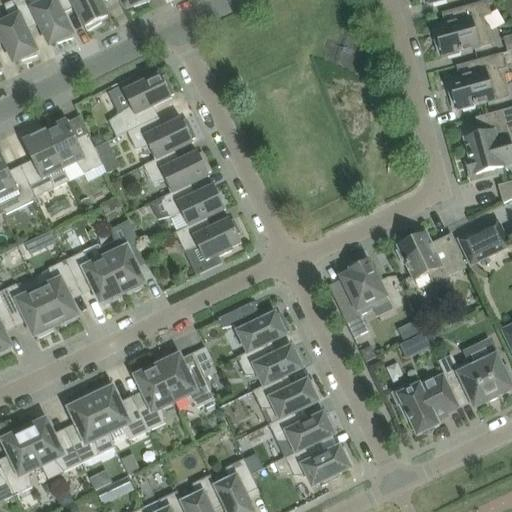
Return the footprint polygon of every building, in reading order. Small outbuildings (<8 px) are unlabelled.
[(32,10),(33,10),(28,0),(18,0),(5,7),(10,21),(0,25),(0,35),(4,44),(14,64),(21,61),(22,63),(39,57),(27,32),(40,26),(32,10)] [(50,47),(57,44),(58,45),(75,39),(63,15),(76,9),(71,0),(44,0),(46,4),(33,10),(32,10),(40,26),(50,47)] [(109,19),(102,5),(111,0),(71,0),(76,9),(87,33),(103,24),(102,22),(109,19)] [(121,0),(126,10),(133,7),(134,9),(151,3),(149,0),(121,0)] [(486,2),(444,14),(447,26),(435,29),(438,42),(436,43),(440,57),(442,56),(443,59),(481,49),(480,47),(492,44),(488,30),(486,30),(482,18),(490,15),(486,2)] [(449,82),(453,95),(450,96),(454,110),(457,109),(458,112),(495,102),(495,100),(507,97),(503,83),(500,83),(497,71),(504,68),(501,55),(458,67),(461,79),(449,82)] [(127,134),(155,121),(150,110),(170,100),(171,100),(172,100),(171,97),(175,96),(166,78),(162,79),(161,76),(159,77),(160,77),(152,81),(151,78),(135,86),(137,88),(124,95),(131,108),(109,123),(117,139),(127,134)] [(482,135),(465,140),(470,160),(465,162),(471,183),(493,177),(492,173),(505,169),(504,167),(511,165),(511,136),(511,133),(511,132),(511,109),(478,119),(482,135)] [(161,132),(155,121),(127,134),(136,152),(150,148),(156,161),(171,154),(172,154),(192,145),(194,144),(192,141),(196,139),(187,121),(183,123),(182,121),(181,121),(181,122),(161,132)] [(47,132),(45,132),(63,170),(76,164),(85,176),(103,167),(100,159),(95,149),(94,148),(90,139),(78,145),(69,124),(69,123),(69,122),(47,133),(47,132)] [(36,199),(69,183),(63,170),(45,132),(31,139),(31,140),(23,144),(23,146),(24,146),(34,166),(23,172),(36,199)] [(97,136),(90,139),(94,148),(105,143),(103,137),(97,136)] [(106,143),(95,149),(100,159),(111,154),(106,143)] [(152,186),(166,182),(172,195),(187,187),(188,188),(208,178),(210,178),(208,175),(212,173),(203,155),(200,156),(198,154),(197,155),(177,165),(172,154),(171,154),(156,161),(143,167),(152,186)] [(0,209),(3,215),(36,199),(23,172),(11,177),(2,156),(2,155),(0,155),(0,209)] [(511,183),(499,187),(504,205),(511,201),(511,183)] [(182,215),(188,228),(203,221),(204,221),(224,212),(226,211),(215,188),(213,189),(193,199),(188,188),(187,187),(172,195),(150,205),(158,222),(182,215)] [(89,199),(79,204),(83,213),(93,209),(89,199)] [(187,229),(176,234),(185,253),(197,278),(222,266),(219,258),(234,251),(233,249),(234,248),(240,245),(241,246),(242,245),(238,236),(240,234),(234,223),(232,224),(231,221),(229,222),(213,231),(209,232),(204,221),(203,221),(188,228),(187,229)] [(116,245),(102,252),(123,296),(127,294),(128,296),(143,289),(142,287),(146,285),(145,284),(137,268),(135,264),(146,258),(133,230),(130,224),(113,233),(116,245)] [(497,224),(460,242),(472,266),(509,248),(497,224)] [(39,240),(26,246),(31,258),(45,251),(57,246),(52,234),(39,240)] [(406,265),(415,283),(429,276),(433,285),(467,269),(451,236),(431,246),(426,234),(420,237),(421,239),(417,241),(416,239),(414,240),(413,238),(399,244),(401,247),(398,248),(400,252),(398,253),(404,266),(406,265)] [(99,246),(66,262),(80,290),(91,285),(93,289),(100,305),(100,307),(104,305),(105,307),(115,303),(120,300),(119,298),(123,296),(102,252),(99,246)] [(69,296),(80,290),(66,262),(49,271),(53,285),(39,292),(57,328),(61,326),(62,328),(77,321),(76,318),(79,317),(79,316),(78,316),(69,296)] [(345,288),(332,295),(354,340),(369,333),(362,317),(374,312),(371,307),(387,299),(380,283),(383,282),(377,270),(374,272),(369,262),(350,271),(352,274),(341,279),(345,288)] [(54,332),(53,330),(57,328),(39,292),(25,298),(17,286),(0,294),(0,295),(13,322),(24,317),(34,337),(33,337),(34,339),(38,337),(39,339),(54,332)] [(2,328),(13,322),(0,295),(0,357),(10,353),(9,351),(13,349),(12,348),(2,328)] [(235,326),(248,354),(248,355),(266,346),(267,347),(286,337),(285,335),(289,333),(281,316),(277,318),(276,315),(263,321),(260,315),(257,316),(252,305),(218,321),(222,330),(235,326)] [(452,356),(438,363),(445,377),(458,403),(469,397),(472,403),(475,410),(489,403),(489,404),(500,399),(499,398),(511,391),(511,389),(511,387),(511,385),(511,376),(508,368),(503,370),(497,357),(489,342),(462,355),(467,366),(459,370),(458,368),(452,356)] [(248,355),(248,354),(237,360),(246,378),(259,377),(264,388),(282,379),(283,380),(302,370),(301,368),(303,367),(304,368),(305,368),(296,348),(295,349),(296,350),(293,352),(292,349),(272,358),(267,347),(266,346),(248,355)] [(193,355),(202,373),(205,380),(217,373),(206,351),(196,356),(195,354),(193,355)] [(161,364),(162,366),(157,368),(175,404),(189,397),(198,410),(215,401),(205,380),(202,373),(191,379),(181,358),(181,357),(177,359),(176,356),(161,364)] [(161,411),(175,404),(157,368),(154,370),(153,367),(138,375),(139,377),(135,379),(136,380),(146,400),(135,405),(148,434),(166,425),(161,411)] [(458,403),(445,377),(421,388),(420,386),(394,398),(407,425),(408,424),(407,421),(409,420),(418,438),(423,435),(428,436),(432,434),(434,430),(440,427),(436,420),(445,416),(460,409),(458,403)] [(275,410),(280,421),(280,422),(298,413),(299,413),(318,404),(317,401),(321,400),(313,383),(309,385),(308,382),(288,392),(283,380),(282,379),(264,388),(253,393),(262,412),(275,410)] [(131,442),(148,434),(135,405),(124,410),(114,390),(115,390),(114,389),(111,391),(109,388),(94,396),(95,398),(91,400),(108,436),(123,429),(131,442)] [(114,447),(108,436),(91,400),(87,402),(86,399),(71,407),(72,409),(69,411),(69,412),(70,412),(79,432),(68,437),(82,466),(115,450),(114,447)] [(280,421),(269,426),(278,445),(285,460),(296,454),(296,455),(314,446),(315,447),(319,445),(332,438),(334,437),(333,434),(336,433),(336,435),(338,434),(328,415),(327,415),(328,417),(325,418),(324,415),(309,423),(304,425),(299,413),(298,413),(280,422),(280,421)] [(64,474),(82,466),(68,437),(57,442),(48,422),(48,421),(44,423),(43,420),(28,428),(29,430),(25,432),(42,468),(56,461),(64,474)] [(13,464),(2,469),(15,497),(33,489),(28,475),(42,468),(25,432),(21,434),(20,431),(4,439),(6,441),(2,443),(3,444),(13,464)] [(320,459),(315,447),(314,446),(296,455),(296,454),(285,460),(275,465),(280,476),(292,474),(294,478),(307,477),(313,489),(322,484),(323,486),(322,487),(322,488),(329,485),(340,480),(338,476),(351,470),(349,468),(353,466),(345,450),(341,451),(340,449),(320,459)] [(227,483),(216,488),(225,506),(224,507),(226,511),(253,511),(246,496),(258,491),(260,496),(261,496),(245,461),(226,470),(227,483)] [(0,504),(15,497),(2,469),(0,469),(0,504)] [(194,499),(183,504),(186,511),(213,511),(224,507),(225,506),(216,488),(211,477),(193,486),(194,499)] [(129,479),(116,484),(122,496),(134,490),(129,479)] [(186,511),(183,504),(178,493),(159,502),(160,511),(186,511)]
